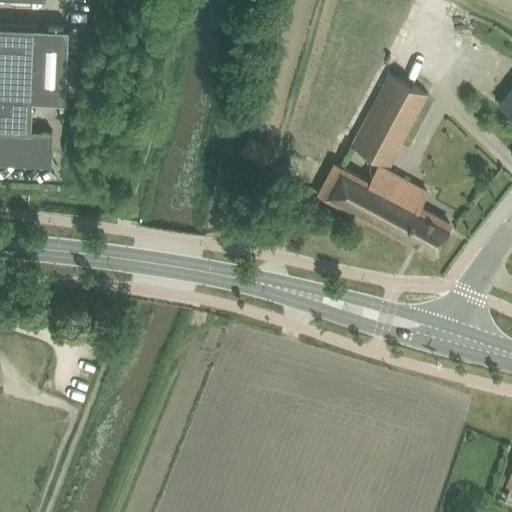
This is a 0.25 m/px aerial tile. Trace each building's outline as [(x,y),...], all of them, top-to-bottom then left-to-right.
[(0,96),(33,98),(66,99),(69,26),(36,25),(0,23),(0,96)] [(390,72),(351,143),(390,164),(428,92),(390,72)] [(511,87),(500,103),(511,112),(511,87)] [(0,161),(51,164),(52,152),(53,152),(53,151),(52,151),(53,130),(32,129),(33,98),(0,96),(0,161)] [(248,136),(241,150),(265,162),(272,149),(248,136)] [(334,161),(327,173),(318,191),(434,253),(450,222),(420,206),(428,191),(379,165),(371,181),(334,161)]
